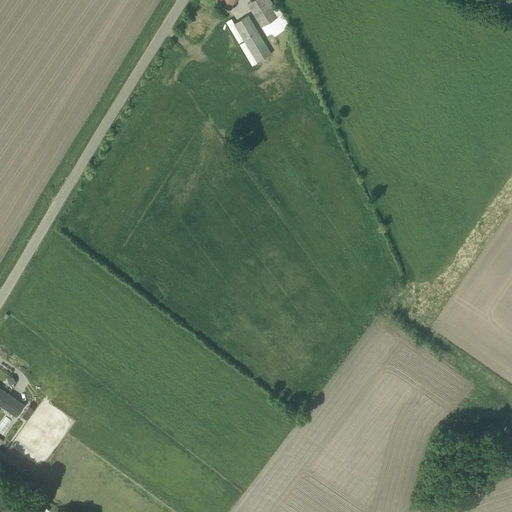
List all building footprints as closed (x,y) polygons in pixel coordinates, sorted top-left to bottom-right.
[(253,0),(247,4),(261,27),(265,24),(272,35),(289,25),(276,5),(274,6),(270,0),(253,0)] [(226,22),(252,65),(271,54),(248,15),(233,24),(231,19),(226,22)] [(0,388),(0,403),(16,415),(23,404),(0,388)] [(27,403),(20,415),(26,418),(33,407),(27,403)] [(0,465),(8,471),(16,460),(0,449),(0,443),(2,440),(0,438),(0,465)] [(40,502),(31,511),(48,511),(50,511),(40,502)]
